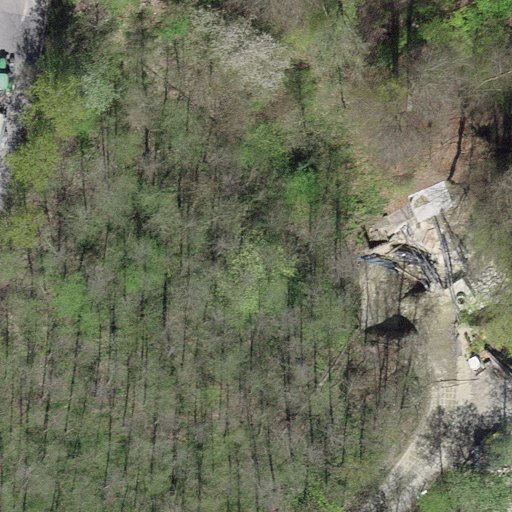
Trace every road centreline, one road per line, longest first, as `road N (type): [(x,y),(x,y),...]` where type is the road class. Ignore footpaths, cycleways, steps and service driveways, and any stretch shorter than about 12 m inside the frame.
road 1 (track): [(387,511),(415,480),(452,400),(428,224)]
road 2 (track): [(0,18),(14,82),(0,141)]
